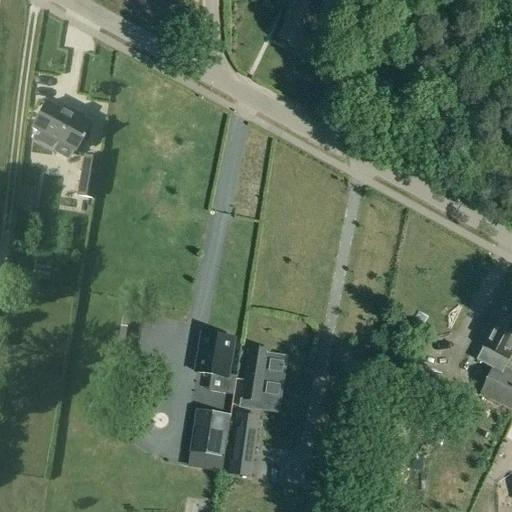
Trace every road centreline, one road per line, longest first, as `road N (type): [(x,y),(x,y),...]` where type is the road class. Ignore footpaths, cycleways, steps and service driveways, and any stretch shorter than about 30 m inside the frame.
road 1 (unclassified): [(511,239),(209,72)]
road 2 (unclassified): [(209,72),(72,0)]
